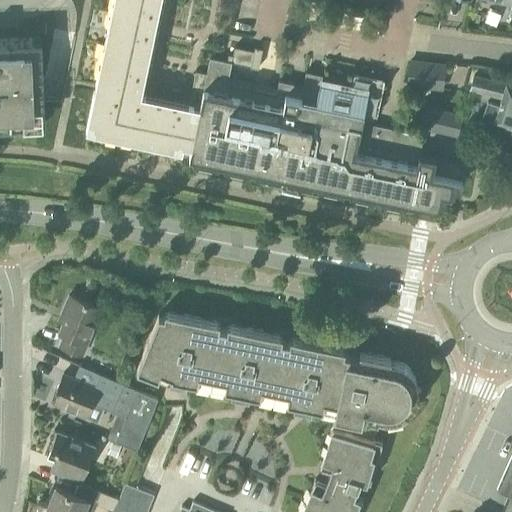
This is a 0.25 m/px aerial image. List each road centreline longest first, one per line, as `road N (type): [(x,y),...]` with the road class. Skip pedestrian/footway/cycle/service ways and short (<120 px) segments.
road 1 (secondary): [(463,283),(20,212)]
road 2 (residential): [(3,511),(15,444),(14,256)]
road 3 (residential): [(424,511),(496,340)]
